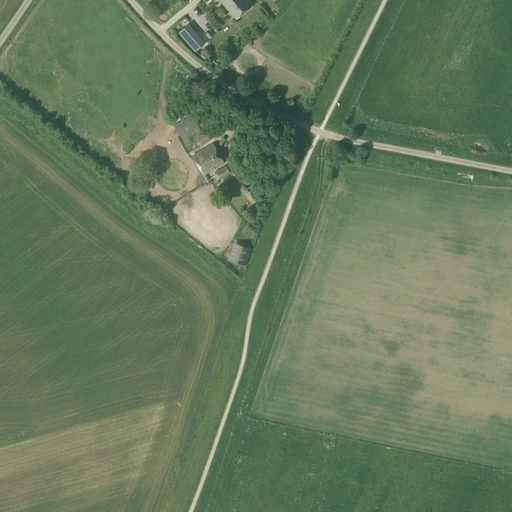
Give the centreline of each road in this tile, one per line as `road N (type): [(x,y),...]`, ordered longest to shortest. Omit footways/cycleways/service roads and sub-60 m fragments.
road 1 (unclassified): [(511,171),(332,137),(257,105),(188,61),(127,0)]
road 2 (track): [(240,432),(317,203),(325,134)]
